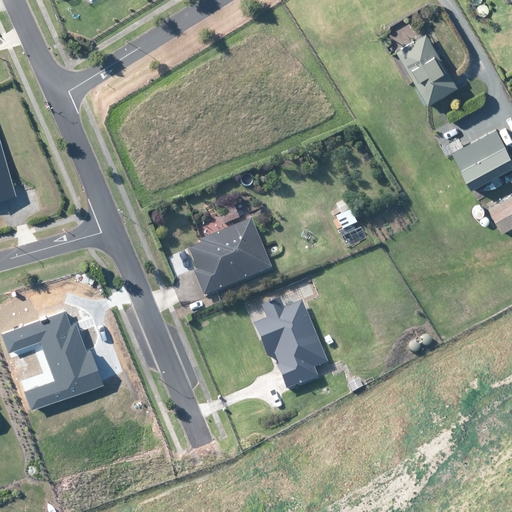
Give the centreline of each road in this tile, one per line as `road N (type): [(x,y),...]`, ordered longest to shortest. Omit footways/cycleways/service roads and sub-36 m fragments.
road 1 (residential): [(112,230),(203,440)]
road 2 (residential): [(58,102),(222,0)]
road 3 (residential): [(58,102),(112,230)]
